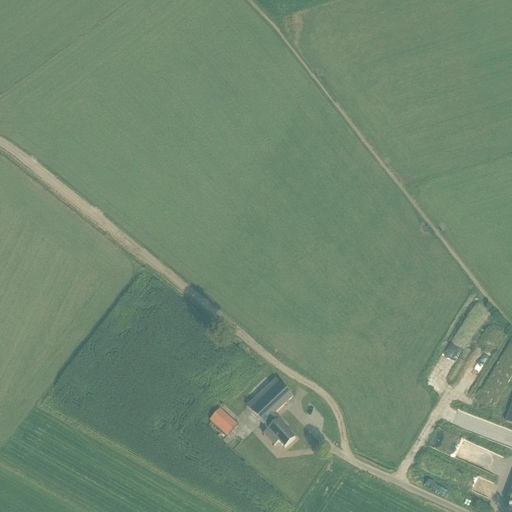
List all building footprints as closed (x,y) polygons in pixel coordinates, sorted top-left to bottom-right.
[(477,339),(488,346),(498,331),(487,324),(477,339)] [(224,344),(191,383),(202,394),(210,384),(220,393),(246,362),(224,344)] [(463,364),(452,382),(459,386),(470,369),(463,364)] [(285,425),(275,414),(293,398),(276,380),(247,407),(268,430),(263,435),(274,447),(278,443),(284,449),(295,439),(284,427),(285,425)] [(227,438),(238,426),(220,410),(209,422),(227,438)] [(488,453),(431,431),(425,447),(482,469),(488,453)]
